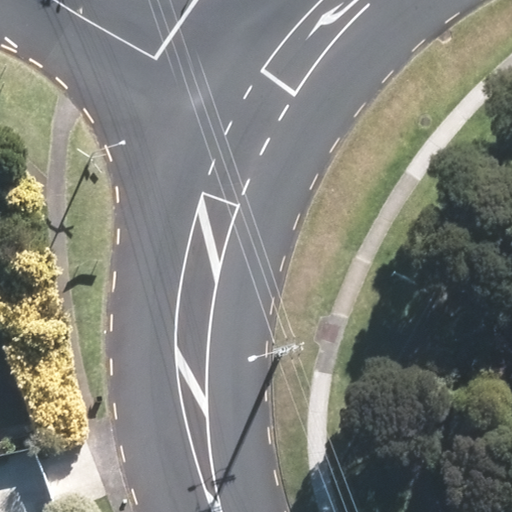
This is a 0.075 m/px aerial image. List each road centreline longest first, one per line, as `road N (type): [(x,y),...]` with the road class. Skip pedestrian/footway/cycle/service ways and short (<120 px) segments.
road 1 (unclassified): [(214,511),(187,370),(217,197),(253,116)]
road 2 (residential): [(55,0),(253,116)]
road 3 (unclassified): [(253,116),(343,0)]
